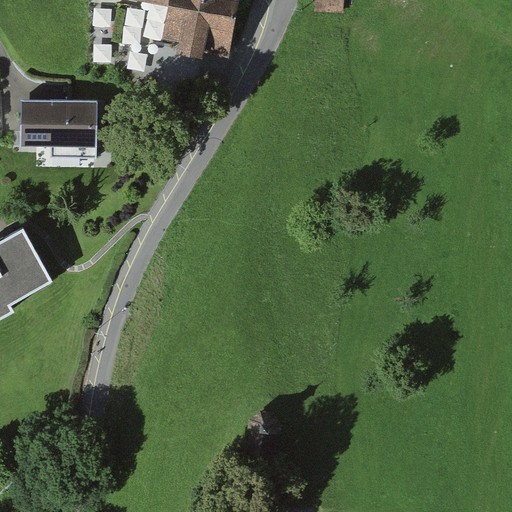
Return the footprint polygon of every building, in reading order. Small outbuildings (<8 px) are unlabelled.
[(104,0),(170,12),(163,45),(181,48),(179,60),(203,65),(204,57),(229,61),(240,0),(104,0)] [(343,1),(330,0),(315,0),(315,13),(342,14),(343,1)] [(98,104),(22,104),(22,152),(98,152),(98,104)] [(0,320),(53,291),(23,237),(0,249),(0,320)] [(261,413),(250,422),(242,464),(275,470),(283,428),(273,415),(261,413)]
